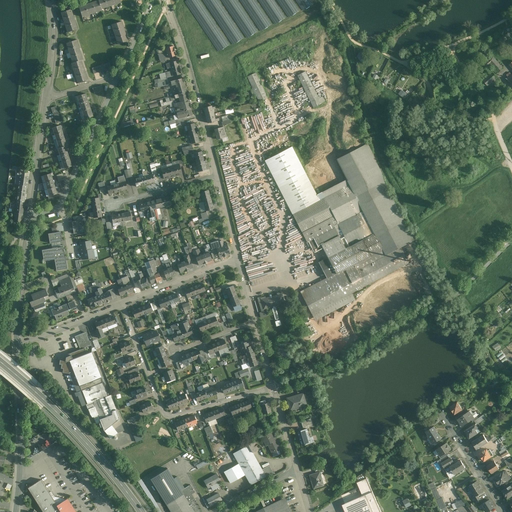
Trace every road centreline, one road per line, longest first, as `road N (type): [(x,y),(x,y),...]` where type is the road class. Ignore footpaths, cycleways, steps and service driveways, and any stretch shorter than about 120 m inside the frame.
road 1 (residential): [(120,303),(168,414),(272,387)]
road 2 (primary): [(0,362),(69,423),(141,511)]
road 3 (residential): [(165,0),(215,175)]
road 4 (tertiary): [(16,343),(15,511)]
road 5 (residential): [(59,208),(118,74)]
road 6 (residential): [(120,303),(236,258)]
